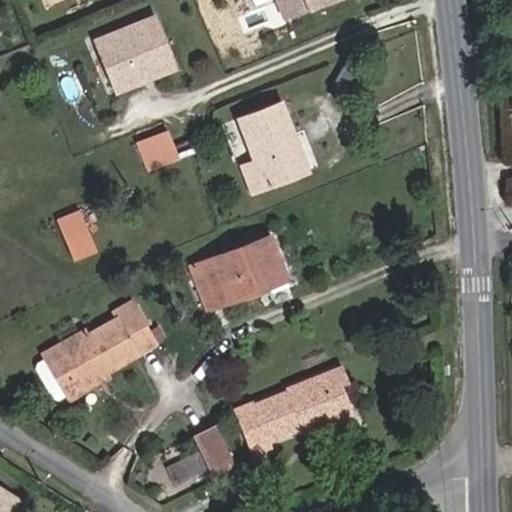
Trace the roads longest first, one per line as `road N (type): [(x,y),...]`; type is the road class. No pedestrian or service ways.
road 1 (tertiary): [(448,0),(476,316),(480,478)]
road 2 (unknown): [(471,247),(236,330),(196,395)]
road 3 (residential): [(480,478),(421,483),(317,511)]
road 4 (residential): [(0,426),(136,511)]
